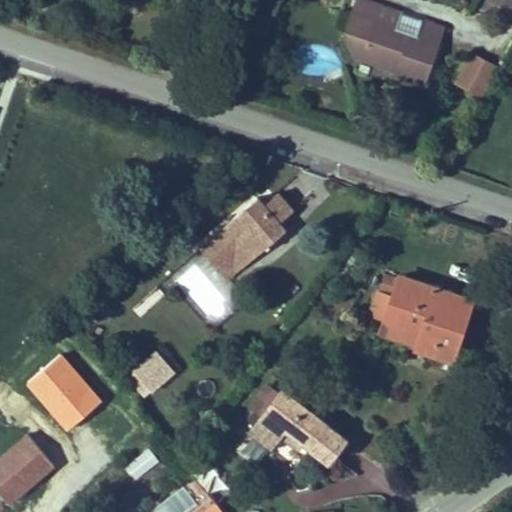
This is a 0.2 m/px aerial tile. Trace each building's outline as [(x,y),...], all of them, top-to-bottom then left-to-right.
[(448,25),(365,0),(359,0),(347,38),(353,64),(355,59),(395,71),(394,76),(429,87),(448,25)] [(481,96),(500,63),(472,51),(456,83),(481,96)] [(353,64),(394,76),(395,71),(355,59),(353,64)] [(278,189),(266,200),(259,194),(203,246),(222,268),(236,255),(257,236),(268,247),(290,227),(285,221),(297,209),(278,189)] [(268,247),(257,236),(236,255),(247,266),(268,247)] [(380,334),(455,358),(475,298),(400,274),(394,291),(389,308),(380,334)] [(389,308),(394,291),(379,286),(374,303),(389,308)] [(158,351),(126,377),(145,399),(177,373),(158,351)] [(273,446),(290,423),(332,453),(348,433),(285,387),(253,431),(273,446)] [(332,453),(290,423),(284,430),(327,460),(332,453)] [(220,500),(231,489),(209,468),(198,480),(220,500)]
